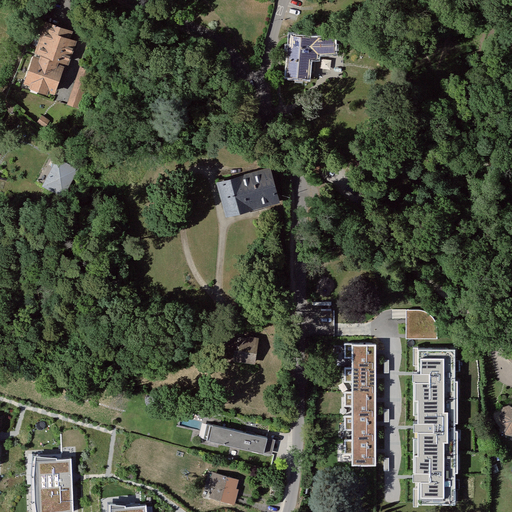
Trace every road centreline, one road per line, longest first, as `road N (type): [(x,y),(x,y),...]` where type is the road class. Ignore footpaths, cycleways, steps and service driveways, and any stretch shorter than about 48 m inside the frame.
road 1 (tertiary): [(286,511),(296,459),(299,192),(254,90)]
road 2 (tertiary): [(130,0),(210,37),(254,90)]
